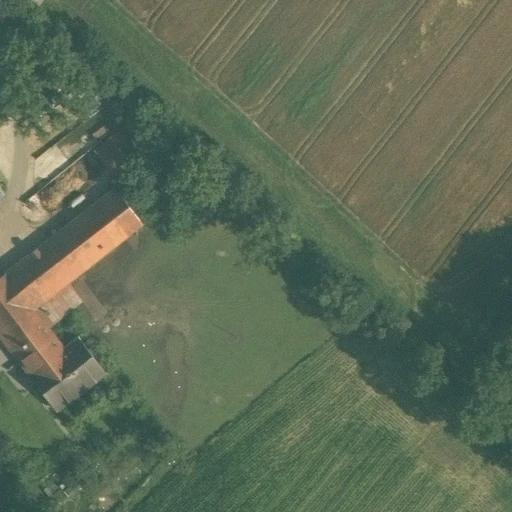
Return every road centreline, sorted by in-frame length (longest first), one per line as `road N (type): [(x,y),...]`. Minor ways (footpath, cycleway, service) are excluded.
road 1 (track): [(49,0),(425,339)]
road 2 (unknown): [(20,163),(90,226),(166,322)]
